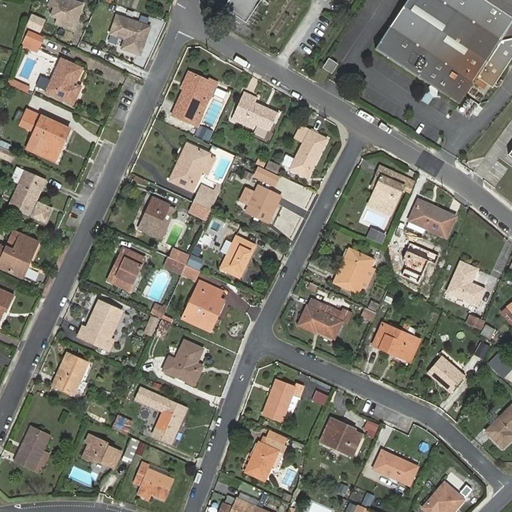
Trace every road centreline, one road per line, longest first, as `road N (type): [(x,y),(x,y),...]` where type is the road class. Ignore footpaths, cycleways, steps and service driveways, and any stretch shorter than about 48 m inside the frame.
road 1 (residential): [(0,428),(189,18)]
road 2 (residential): [(257,337),(435,420),(510,492)]
road 3 (residential): [(367,127),(257,337)]
road 4 (residential): [(367,127),(189,18)]
road 5 (residential): [(257,337),(191,511)]
road 6 (residential): [(511,221),(367,127)]
road 7 (unknown): [(347,58),(462,134)]
